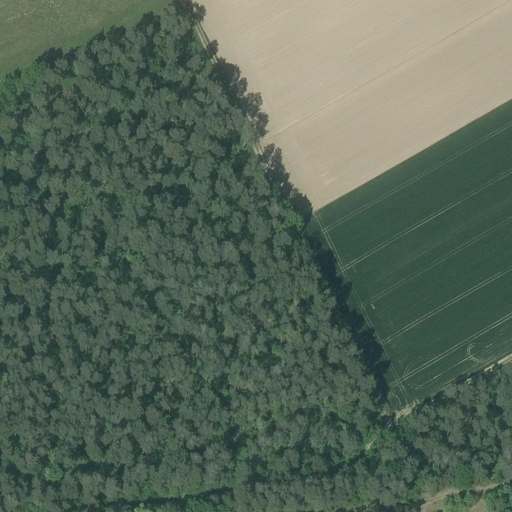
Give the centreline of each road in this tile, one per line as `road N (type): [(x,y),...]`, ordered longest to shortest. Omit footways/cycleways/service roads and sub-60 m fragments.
road 1 (track): [(391,434),(179,0)]
road 2 (track): [(129,511),(359,480),(384,459),(391,434),(511,363)]
